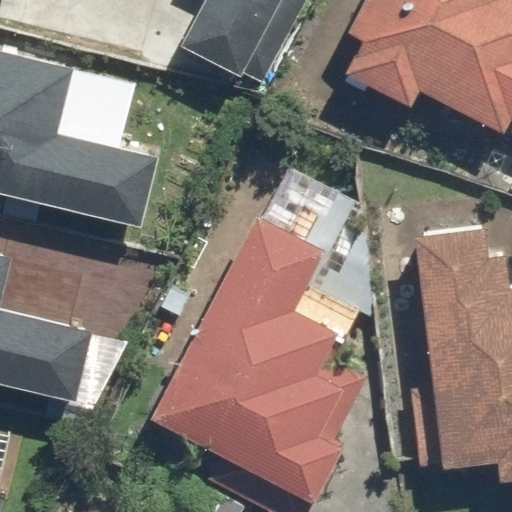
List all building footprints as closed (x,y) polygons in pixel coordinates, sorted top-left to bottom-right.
[(195,0),(174,40),(234,72),(272,0),(195,0)] [(511,0),(355,0),(325,60),(404,100),(412,83),(511,133),(511,0)] [(68,64),(0,47),(0,191),(134,224),(152,152),(52,127),(68,64)] [(202,480),(270,511),(304,511),(339,441),(316,430),(339,381),(312,368),(331,327),(291,308),(323,240),(248,204),(147,417),(217,450),(202,480)] [(478,220),(408,228),(426,387),(404,389),(412,463),(489,455),(492,479),(511,476),(511,279),(507,280),(504,248),(482,250),(478,220)] [(0,381),(73,399),(91,325),(0,303),(0,283),(7,252),(0,250),(0,381)]
